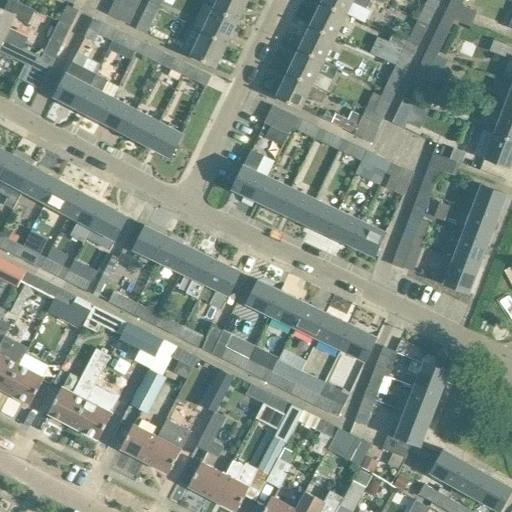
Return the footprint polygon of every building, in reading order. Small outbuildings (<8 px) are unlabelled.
[(0,37),(23,49),(29,38),(10,28),(15,17),(29,24),(35,11),(13,0),(9,0),(5,10),(0,7),(0,37)] [(133,13),(138,2),(134,0),(113,0),(112,3),(133,13)] [(159,10),(163,0),(150,0),(148,5),(159,10)] [(239,20),(248,0),(204,0),(203,3),(239,20)] [(371,0),(323,0),(323,2),(362,21),(371,0)] [(429,25),(440,2),(437,0),(427,0),(418,20),(429,25)] [(361,22),(362,21),(323,2),(311,26),(336,38),(347,15),(361,22)] [(127,24),(133,13),(112,3),(106,14),(127,24)] [(227,43),(239,20),(203,3),(214,9),(203,31),(227,43)] [(147,34),(159,10),(148,5),(136,29),(147,34)] [(59,22),(71,28),(79,11),(67,6),(59,22)] [(438,55),(456,20),(445,15),(427,51),(438,55)] [(113,42),(119,30),(94,18),(84,37),(95,43),(99,35),(113,42)] [(418,48),(429,25),(418,20),(407,43),(393,35),(392,36),(418,48)] [(55,60),(71,28),(59,22),(44,54),(55,60)] [(325,61),(336,38),(311,26),(300,49),(325,61)] [(143,42),(119,30),(113,42),(137,53),(143,42)] [(216,67),(227,43),(203,31),(191,55),(216,67)] [(407,72),(418,48),(392,36),(389,43),(378,37),(371,53),(396,65),(396,66),(407,72)] [(42,58),(23,49),(0,37),(0,51),(19,61),(30,67),(23,80),(40,89),(55,60),(44,54),(42,58)] [(511,56),(511,47),(495,40),(490,51),(511,60),(511,56)] [(160,64),(166,54),(143,42),(137,53),(160,64)] [(325,61),(300,49),(289,72),(313,84),(319,73),(333,80),(338,68),(325,61)] [(448,61),(438,55),(427,51),(416,75),(427,79),(430,71),(440,76),(448,61)] [(184,75),(189,65),(166,54),(160,64),(172,70),(169,76),(179,81),(182,74),(184,75)] [(54,97),(78,109),(96,74),(72,62),(54,97)] [(189,65),(184,75),(207,86),(212,76),(189,65)] [(395,95),(407,72),(396,66),(384,90),(395,95)] [(313,85),(313,84),(289,72),(277,97),(302,108),(308,97),(322,103),(328,91),(313,85)] [(101,121),(119,87),(108,82),(109,81),(96,74),(78,109),(101,121)] [(404,99),(415,103),(427,79),(416,75),(404,99)] [(124,133),(137,109),(114,97),(119,87),(101,121),(124,133)] [(384,118),(395,95),(384,90),(381,97),(373,93),(366,109),(384,118)] [(403,127),(415,103),(404,99),(393,122),(403,127)] [(288,133),(296,116),(273,105),(265,123),(288,133)] [(148,145),(160,122),(137,109),(124,133),(148,145)] [(372,143),(384,118),(366,109),(362,117),(352,112),(348,120),(335,114),(335,116),(326,111),(322,119),(372,143)] [(511,140),(511,111),(506,109),(496,134),(511,140)] [(314,138),(320,128),(296,116),(288,133),(289,134),(296,138),(299,131),(314,138)] [(160,122),(148,145),(171,158),(183,134),(166,124),(160,122)] [(338,150),(343,139),(320,128),(314,138),(338,150)] [(511,164),(511,140),(496,134),(484,130),(475,154),(499,163),(511,168),(511,164)] [(362,162),(367,151),(343,139),(338,150),(362,161),(362,162)] [(0,177),(0,178),(13,155),(0,147),(0,177)] [(232,189),(256,200),(268,175),(258,170),(263,156),(252,149),(232,189)] [(380,184),(385,173),(391,162),(367,151),(362,162),(362,161),(357,173),(380,184)] [(23,190),(36,167),(13,155),(0,178),(1,178),(0,179),(0,191),(9,197),(5,204),(14,208),(23,190)] [(415,174),(391,162),(385,173),(409,185),(415,174)] [(431,194),(440,170),(429,166),(420,190),(431,194)] [(46,203),(59,179),(36,167),(23,190),(46,203)] [(280,212),(292,186),(268,175),(256,200),(280,212)] [(69,215),(82,192),(59,179),(46,203),(69,215)] [(472,210),(498,219),(507,195),(482,185),(472,210)] [(304,223),(316,198),(292,186),(280,212),(304,223)] [(422,219),(431,194),(420,190),(411,215),(422,219)] [(84,243),(104,204),(82,192),(69,215),(79,220),(71,236),(84,243)] [(327,234),(339,209),(316,198),(304,223),(327,234)] [(435,217),(445,221),(451,206),(440,202),(435,217)] [(104,204),(84,243),(85,243),(93,228),(115,240),(128,217),(104,204)] [(351,245),(363,220),(339,209),(327,234),(351,245)] [(488,244),(498,219),(472,210),(463,234),(488,244)] [(412,243),(422,219),(411,215),(402,239),(412,243)] [(363,220),(351,245),(375,256),(387,231),(363,220)] [(158,261),(170,237),(146,226),(135,250),(158,261)] [(23,246),(0,234),(0,246),(18,256),(23,246)] [(479,268),(488,244),(463,234),(454,259),(479,268)] [(182,273),(194,248),(170,237),(158,261),(182,273)] [(412,244),(412,243),(402,239),(392,265),(403,269),(403,268),(413,271),(421,248),(412,244)] [(436,240),(430,259),(451,265),(456,245),(436,240)] [(41,267),(46,257),(23,246),(18,256),(41,267)] [(205,284),(217,260),(194,248),(182,273),(194,278),(187,294),(198,299),(205,284)] [(70,269),(64,279),(100,296),(118,258),(107,253),(93,281),(70,269)] [(64,279),(70,269),(46,257),(41,267),(64,279)] [(0,258),(0,271),(3,273),(8,262),(0,258)] [(470,293),(479,268),(454,259),(445,284),(470,293)] [(217,260),(205,284),(217,289),(210,304),(222,310),(241,271),(217,260)] [(54,298),(59,288),(26,271),(21,282),(24,284),(10,311),(18,316),(32,287),(54,298)] [(272,315),(283,292),(259,280),(248,303),(272,315)] [(139,302),(144,291),(128,283),(123,294),(139,302)] [(85,321),(94,305),(59,288),(54,298),(72,307),(69,313),(85,321)] [(133,314),(138,304),(114,292),(109,302),(133,314)] [(295,326),(306,303),(283,292),(272,315),(295,326)] [(318,338),(330,314),(306,303),(295,326),(318,338)] [(156,326),(161,316),(138,304),(133,314),(156,326)] [(123,336),(124,333),(129,323),(94,305),(85,321),(86,322),(84,326),(97,333),(101,325),(123,336)] [(342,349),(353,325),(330,314),(318,338),(342,349)] [(0,387),(6,391),(21,363),(28,349),(5,337),(11,326),(9,325),(11,319),(4,315),(1,321),(0,320),(0,387)] [(180,337),(185,327),(161,316),(156,326),(180,337)] [(123,336),(122,338),(142,349),(137,359),(151,366),(159,351),(163,341),(129,324),(124,333),(123,336)] [(353,325),(342,349),(366,361),(377,337),(353,325)] [(212,354),(223,331),(213,326),(207,338),(202,349),(212,354)] [(202,349),(207,338),(185,327),(180,337),(202,349)] [(195,356),(177,347),(164,341),(159,351),(151,366),(146,376),(134,400),(131,405),(148,413),(166,378),(163,376),(172,358),(190,366),(195,356)] [(385,376),(388,377),(397,353),(394,352),(394,351),(384,347),(374,372),(385,376)] [(245,370),(250,359),(226,348),(221,358),(245,370)] [(93,390),(97,383),(110,357),(96,350),(74,393),(62,387),(49,413),(51,414),(51,419),(60,424),(64,421),(74,426),(93,390)] [(245,370),(268,382),(273,371),(250,359),(245,370)] [(291,394),(302,372),(279,360),(273,371),(268,382),(291,394)] [(415,387),(440,397),(449,372),(424,362),(415,387)] [(21,363),(6,391),(31,404),(45,376),(21,363)] [(202,405),(216,412),(235,376),(221,369),(202,405)] [(134,400),(146,376),(133,370),(121,394),(134,400)] [(314,405),(325,383),(302,372),(291,394),(314,405)] [(376,400),(385,376),(374,372),(365,396),(376,400)] [(99,439),(112,414),(111,413),(120,395),(97,383),(93,390),(74,426),(99,439)] [(325,383),(314,405),(338,417),(350,393),(343,390),(342,392),(325,383)] [(264,403),(269,393),(252,384),(246,395),(264,403)] [(430,421),(440,397),(415,387),(405,411),(430,421)] [(299,421),(304,411),(269,393),(264,403),(287,415),(256,476),(266,481),(287,442),(288,443),(299,421)] [(366,426),(376,400),(365,396),(355,421),(366,426)] [(334,438),(339,428),(304,411),(299,421),(322,432),(314,449),(325,454),(333,438),(334,438)] [(421,446),(430,421),(405,411),(396,436),(389,434),(383,449),(393,453),(387,465),(399,471),(404,458),(405,458),(413,443),(421,446)] [(227,418),(216,412),(198,446),(219,458),(224,448),(214,442),(227,418)] [(167,419),(158,437),(145,461),(169,474),(191,431),(167,419)] [(145,461),(158,437),(134,424),(121,449),(145,461)] [(339,428),(334,438),(352,447),(357,437),(339,428)] [(292,445),(288,443),(287,442),(266,481),(280,489),(292,466),(289,464),(295,453),(290,451),(292,445)] [(455,486),(468,463),(444,449),(431,473),(455,486)] [(253,469),(258,457),(246,451),(241,464),(253,469)] [(425,482),(433,464),(423,459),(414,478),(425,482)] [(226,474),(213,499),(237,511),(250,487),(237,480),(244,466),(233,460),(226,474)] [(213,499),(226,474),(202,462),(189,487),(213,499)] [(477,499),(490,475),(468,463),(455,486),(477,499)] [(345,497),(340,505),(352,511),(353,511),(373,477),(361,471),(355,481),(354,481),(350,488),(345,497)] [(511,487),(490,475),(477,499),(500,511),(511,490),(511,487)] [(443,507),(449,497),(438,491),(424,484),(419,494),(433,501),(443,507)] [(336,511),(340,505),(345,497),(332,490),(327,501),(306,489),(296,509),(294,511),(321,511),(323,509),(328,511),(336,511)] [(294,511),(296,509),(272,496),(263,511),(294,511)] [(451,511),(469,511),(471,510),(449,497),(443,507),(451,511)] [(426,511),(429,507),(416,500),(409,511),(426,511)]
